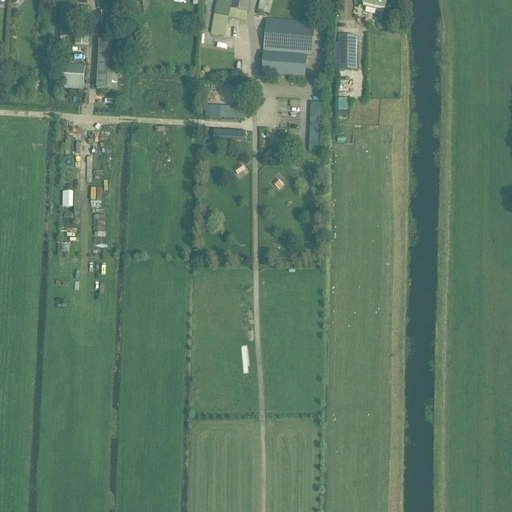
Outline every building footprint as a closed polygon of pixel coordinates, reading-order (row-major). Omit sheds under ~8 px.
[(229,19),(245,22),(249,0),(217,0),(210,34),(225,38),(229,19)] [(260,0),(258,12),(269,14),(272,0),(260,0)] [(353,0),(353,2),(361,3),(361,7),(384,12),(385,7),(386,0),(353,0)] [(59,11),(59,28),(59,44),(68,44),(68,11),(59,11)] [(123,12),(101,12),(102,41),(124,41),(123,12)] [(263,53),(311,57),(313,25),(266,21),(263,53)] [(378,24),(377,27),(379,30),(382,31),(385,29),(386,25),(384,22),(380,22),(378,24)] [(75,35),(75,46),(88,47),(89,35),(75,35)] [(357,38),(338,37),(338,71),(357,71),(357,38)] [(96,91),(117,92),(120,43),(99,42),(96,91)] [(263,55),(262,75),(305,78),(306,58),(263,55)] [(60,66),(59,90),(84,91),(85,67),(60,66)] [(203,88),(203,100),(209,100),(209,95),(227,95),(227,103),(241,103),(242,89),(203,88)] [(213,131),(213,140),(243,142),(244,133),(213,131)] [(240,166),(234,170),(238,175),(244,171),(240,166)] [(277,180),(273,185),(279,190),(283,186),(277,180)]
